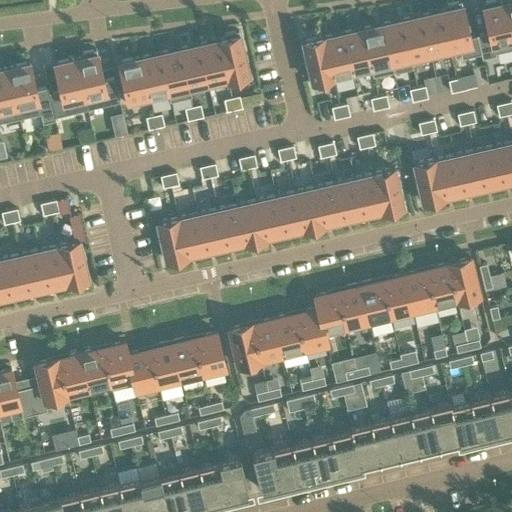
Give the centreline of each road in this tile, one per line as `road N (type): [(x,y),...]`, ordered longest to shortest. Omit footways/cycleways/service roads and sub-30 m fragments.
road 1 (residential): [(0,320),(511,204)]
road 2 (residential): [(305,511),(511,462)]
road 3 (residential): [(0,24),(194,0)]
